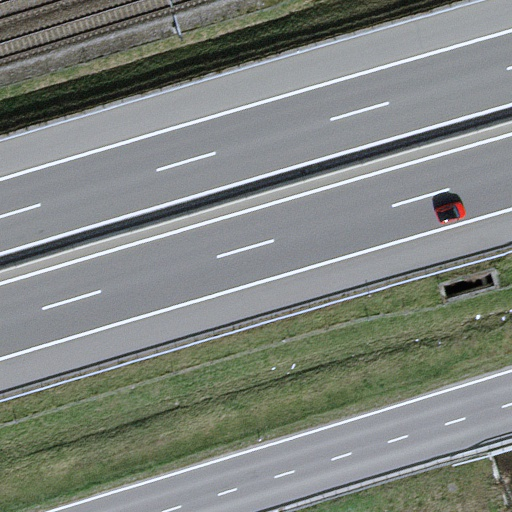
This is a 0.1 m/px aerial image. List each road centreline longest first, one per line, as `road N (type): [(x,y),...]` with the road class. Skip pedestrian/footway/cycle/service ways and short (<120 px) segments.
road 1 (motorway): [(511,65),(0,214)]
road 2 (motorway): [(0,321),(511,173)]
road 3 (tertiary): [(511,404),(161,511)]
